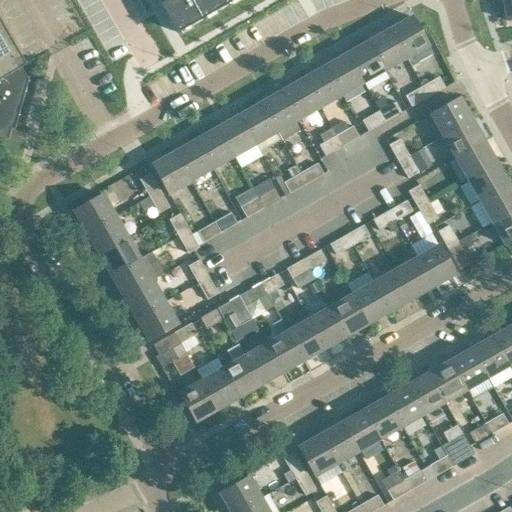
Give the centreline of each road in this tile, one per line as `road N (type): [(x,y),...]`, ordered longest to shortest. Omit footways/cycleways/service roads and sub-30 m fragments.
road 1 (residential): [(156,479),(156,455),(28,231),(26,194),(317,24),(380,0)]
road 2 (residential): [(156,479),(511,278)]
